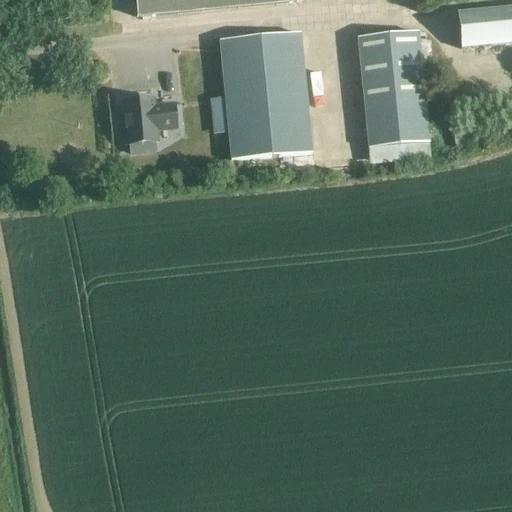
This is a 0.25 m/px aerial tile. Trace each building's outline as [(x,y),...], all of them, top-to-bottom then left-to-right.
[(131,0),(133,22),(294,5),(293,0),(131,0)] [(511,9),(456,15),(460,52),(511,46),(511,9)] [(369,150),(429,144),(421,61),(427,61),(425,36),(358,41),(369,150)] [(310,155),(297,37),(217,45),(230,164),(310,155)] [(153,110),(152,102),(122,104),(123,119),(119,120),(120,133),(125,132),(126,147),(156,144),(155,133),(175,131),(173,107),(159,108),(159,110),(153,110)]
